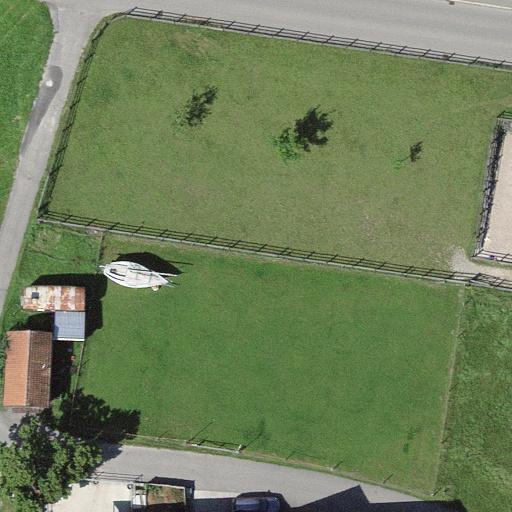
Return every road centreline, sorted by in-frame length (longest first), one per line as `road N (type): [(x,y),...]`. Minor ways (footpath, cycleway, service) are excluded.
road 1 (residential): [(421,511),(0,441)]
road 2 (track): [(88,0),(0,295)]
road 3 (tertiary): [(511,39),(233,0)]
